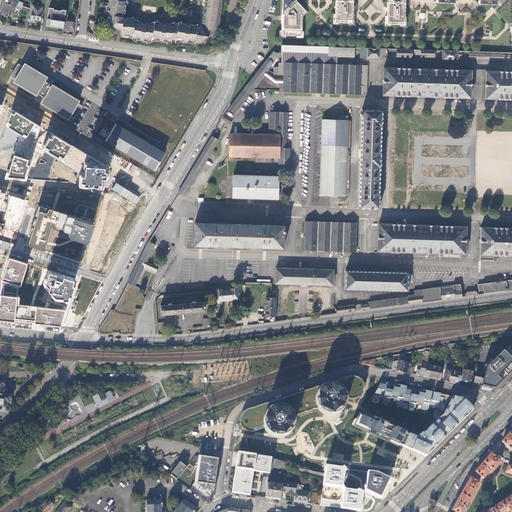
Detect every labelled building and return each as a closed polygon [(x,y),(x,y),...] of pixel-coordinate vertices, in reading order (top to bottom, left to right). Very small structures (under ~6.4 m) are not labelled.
[(5,0),(5,2),(18,7),(29,10),(30,6),(23,3),(23,2),(19,1),(19,0),(5,0)] [(171,39),(195,42),(197,26),(174,22),(174,25),(154,22),(154,24),(135,22),(135,19),(126,18),(126,20),(123,19),(125,0),(108,0),(106,14),(112,15),(110,27),(122,29),(121,34),(132,36),(132,39),(151,42),(152,39),(171,42),(171,39)] [(205,0),(202,26),(197,26),(195,42),(200,43),(218,29),(218,27),(222,0),(205,0)] [(287,0),(288,0),(289,0),(292,3),(289,7),(289,12),(288,13),(287,13),(286,35),(293,35),(293,34),(299,34),(298,35),(303,35),(303,36),(306,36),(307,16),(305,14),(310,10),(303,3),(303,4),(299,0),(287,0)] [(338,0),(339,1),(337,1),(337,6),(335,6),(335,14),(335,22),(341,22),(341,21),(346,21),(346,22),(352,22),(353,14),(353,1),(352,1),(352,0),(338,0)] [(390,0),(390,2),(389,2),(388,8),(387,7),(387,24),(393,24),(393,23),(398,23),(398,24),(404,24),(405,14),(405,3),(404,3),(403,0),(390,0)] [(18,7),(5,2),(1,14),(7,16),(8,14),(9,14),(9,12),(13,14),(15,9),(17,9),(18,7)] [(43,6),(30,4),(30,6),(29,10),(28,18),(34,19),(40,20),(43,6)] [(63,28),(64,21),(62,21),(62,16),(65,16),(66,10),(62,10),(62,11),(54,10),(54,8),(49,8),(48,14),(51,14),(50,19),(47,19),(46,26),(63,28)] [(65,30),(75,32),(76,22),(73,22),(66,21),(65,30)] [(353,58),(354,47),(281,45),(281,52),(327,54),(327,56),(336,57),(353,58)] [(386,55),(386,48),(359,47),(359,58),(379,59),(379,55),(386,55)] [(411,55),(411,49),(409,49),(396,49),(395,57),(411,58),(411,55)] [(461,51),(458,51),(445,50),(420,49),(420,55),(420,57),(434,57),(441,60),(457,61),(457,58),(460,58),(461,53),(461,51)] [(273,51),(228,110),(233,114),(263,75),(265,73),(280,52),(275,52),(273,51)] [(336,65),(336,57),(327,56),(327,54),(281,52),(281,63),(336,65)] [(336,65),(281,63),(278,63),(278,67),(273,67),(273,74),(283,75),(282,80),(282,83),(282,92),(360,94),(360,92),(366,92),(367,66),(336,65)] [(18,64),(11,76),(15,78),(22,67),(18,64)] [(52,85),(51,87),(48,85),(49,84),(45,81),(47,78),(26,65),(25,66),(23,65),(22,67),(15,78),(15,79),(16,80),(15,81),(37,94),(38,93),(44,97),(42,102),(67,117),(68,116),(70,117),(71,115),(78,104),(78,103),(77,102),(78,101),(52,85)] [(469,98),(470,86),(470,84),(470,71),(383,68),(382,95),(469,98)] [(484,84),(484,86),(484,99),(511,99),(511,71),(485,71),(484,84)] [(265,73),(263,75),(274,83),(282,83),(282,80),(275,80),(265,73)] [(82,107),(78,104),(71,115),(75,118),(82,107)] [(7,177),(26,178),(42,127),(11,109),(7,126),(20,133),(7,177)] [(359,207),(377,208),(377,194),(378,166),(379,152),(378,152),(379,125),(380,125),(380,111),(362,111),(359,207)] [(278,164),(288,164),(289,148),(285,148),(286,113),(269,112),(268,129),(271,129),(271,134),(229,134),(228,157),(278,158),(278,164)] [(345,196),(345,188),(347,123),(347,121),(346,121),(347,116),(338,116),(338,120),(321,120),(319,195),(345,196)] [(135,131),(120,122),(109,141),(158,169),(169,151),(157,144),(135,131)] [(99,134),(105,138),(108,133),(102,129),(99,134)] [(100,162),(51,132),(43,147),(84,172),(84,181),(83,184),(99,185),(100,162)] [(218,140),(212,136),(206,145),(202,152),(199,158),(205,161),(218,140)] [(127,164),(131,166),(129,171),(135,174),(140,162),(129,158),(127,164)] [(205,161),(199,158),(192,170),(178,193),(184,196),(205,161)] [(232,198),(278,199),(278,176),(232,175),(232,198)] [(116,183),(112,190),(135,204),(140,197),(116,183)] [(0,213),(1,211),(6,212),(5,224),(17,227),(26,200),(11,196),(8,202),(4,201),(5,194),(0,192),(0,213)] [(28,245),(45,250),(49,238),(53,228),(55,226),(61,227),(69,231),(69,233),(69,235),(82,240),(86,241),(96,212),(95,209),(82,205),(79,206),(76,217),(40,205),(37,207),(30,234),(31,238),(28,245)] [(303,250),(355,252),(356,223),(304,221),(303,250)] [(193,245),(282,248),(283,226),(194,223),(193,245)] [(377,251),(464,254),(465,226),(378,224),(377,251)] [(479,259),(492,260),(495,259),(495,255),(511,255),(511,227),(480,227),(479,255),(479,259)] [(134,286),(144,267),(156,272),(158,267),(147,261),(155,244),(150,242),(131,277),(127,283),(134,286)] [(72,278),(48,270),(43,284),(44,287),(49,294),(45,307),(18,305),(19,296),(17,296),(18,286),(21,287),(28,265),(8,258),(2,281),(0,301),(0,321),(61,327),(77,280),(72,278)] [(276,268),(275,283),(333,285),(334,270),(276,268)] [(345,288),(406,289),(406,273),(375,272),(346,271),(345,288)] [(477,284),(478,294),(511,289),(511,282),(511,283),(510,280),(477,284)] [(336,307),(337,314),(461,297),(459,284),(413,290),(413,295),(368,302),(368,304),(360,305),(360,304),(353,305),(353,304),(336,307)] [(214,294),(215,301),(240,299),(239,293),(241,292),(240,288),(231,288),(231,289),(222,290),(221,289),(213,290),(213,295),(214,294)] [(275,318),(276,298),(266,297),(266,316),(272,316),(272,318),(275,318)] [(160,306),(161,314),(205,310),(204,302),(197,303),(195,301),(193,301),(192,303),(173,305),(171,303),(169,303),(168,305),(160,306)] [(483,386),(494,388),(511,369),(511,350),(508,346),(487,368),(485,377),(483,386)] [(398,361),(393,362),(392,370),(402,372),(405,356),(406,353),(399,354),(398,361)] [(406,373),(407,373),(409,367),(410,359),(408,359),(408,357),(405,356),(402,372),(406,373)] [(424,377),(427,365),(427,362),(423,361),(422,364),(421,364),(420,373),(417,372),(416,375),(419,376),(424,377)] [(434,379),(440,380),(442,368),(427,365),(424,377),(434,379)] [(462,374),(461,381),(466,382),(471,383),(473,372),(463,370),(462,374)] [(462,374),(451,371),(449,382),(454,383),(460,384),(461,381),(462,374)] [(473,384),(483,386),(485,377),(475,375),(473,384)] [(255,431),(265,428),(264,423),(264,419),(266,414),(269,410),(274,408),(279,407),(284,407),(288,409),(292,412),(294,416),(318,408),(317,406),(316,402),(316,399),(316,396),(318,392),(320,390),(322,388),(326,386),(331,385),(336,385),(340,388),(343,390),(346,394),(347,398),(349,399),(352,399),(354,399),(357,399),(360,397),(362,396),(363,393),(364,391),(364,388),(364,385),(363,383),(362,380),(359,378),(357,377),(355,376),(352,376),(349,377),(248,409),(245,411),(243,412),(242,414),(241,417),(240,420),(240,422),(241,425),(242,427),(244,429),(247,431),(249,432),(252,432),(255,431)] [(453,396),(382,380),(375,393),(370,402),(432,415),(437,420),(444,414),(453,396)] [(0,410),(6,411),(8,409),(9,404),(10,404),(11,396),(7,396),(8,387),(4,387),(4,382),(0,381),(0,410)] [(320,390),(318,392),(316,396),(316,399),(316,402),(317,406),(318,408),(320,411),(322,413),(324,415),(327,416),(330,416),(334,416),(337,415),(340,414),(342,412),(344,410),(346,407),(347,404),(347,401),(347,398),(346,394),(343,390),(340,388),(336,385),(331,385),(326,386),(322,388),(320,390)] [(98,393),(92,396),(97,408),(115,400),(110,391),(99,396),(98,393)] [(403,447),(427,457),(474,408),(470,400),(453,396),(444,414),(437,420),(418,436),(410,432),(403,447)] [(269,410),(266,414),(264,419),(264,423),(265,428),(268,432),(271,435),(275,437),(280,438),(285,437),(289,435),(292,431),(295,427),(295,422),(294,417),(294,416),(292,412),(288,409),(284,407),(279,407),(274,408),(269,410)] [(410,432),(364,412),(363,415),(359,414),(357,419),(353,421),(352,425),(363,429),(388,441),(403,447),(410,432)] [(511,430),(508,435),(502,442),(511,450),(511,449),(511,430)] [(252,472),(269,475),(270,468),(271,458),(234,452),(231,471),(228,492),(248,495),(252,472)] [(475,472),(476,472),(484,477),(489,472),(491,473),(500,462),(491,454),(482,464),(475,472)] [(219,459),(204,457),(199,482),(191,490),(206,501),(214,491),(217,468),(219,459)] [(284,470),(286,462),(271,458),(270,468),(284,470)] [(186,467),(179,462),(170,475),(177,480),(186,467)] [(347,468),(332,466),(326,466),(325,473),(320,505),(369,511),(370,506),(371,502),(372,496),(381,500),(391,480),(376,473),(366,472),(364,493),(355,490),(345,488),(347,468)] [(324,476),(325,474),(312,471),(312,470),(299,468),(298,472),(324,476)] [(462,511),(479,483),(470,478),(460,495),(452,510),(453,511),(455,511),(462,511)] [(297,484),(283,482),(282,486),(281,492),(284,493),(287,493),(287,495),(295,497),(296,485),(297,484)] [(267,483),(265,497),(273,498),(280,499),(281,492),(282,486),(267,483)] [(296,502),(308,503),(310,493),(302,492),(298,491),(298,485),(296,485),(295,497),(294,502),(296,502)] [(161,499),(148,500),(148,501),(146,501),(146,511),(161,511),(161,505),(163,505),(162,501),(161,501),(161,499)] [(196,508),(186,500),(185,501),(184,500),(174,511),(194,511),(196,510),(195,509),(196,508)] [(510,509),(504,500),(501,502),(507,511),(510,509)] [(45,503),(36,508),(38,510),(41,509),(43,511),(44,511),(53,505),(53,504),(54,503),(53,502),(52,503),(50,501),(46,504),(45,503)] [(67,511),(72,507),(65,502),(56,511),(67,511)] [(505,511),(507,511),(501,502),(486,511),(505,511)]
